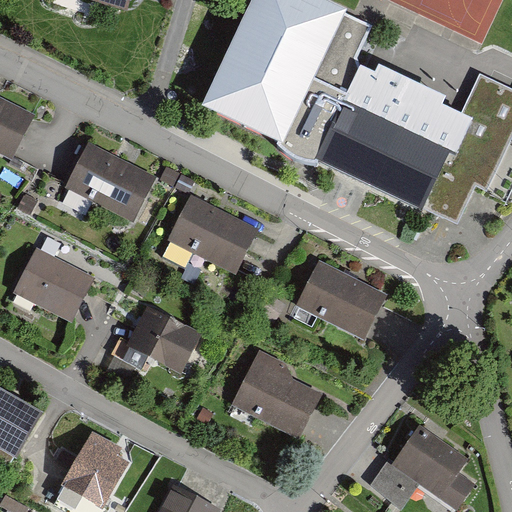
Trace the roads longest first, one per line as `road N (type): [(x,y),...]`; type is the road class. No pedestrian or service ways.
road 1 (residential): [(462,304),(413,271),(0,63)]
road 2 (residential): [(0,351),(294,511)]
road 3 (residential): [(462,304),(300,511)]
road 4 (residential): [(511,496),(462,304)]
